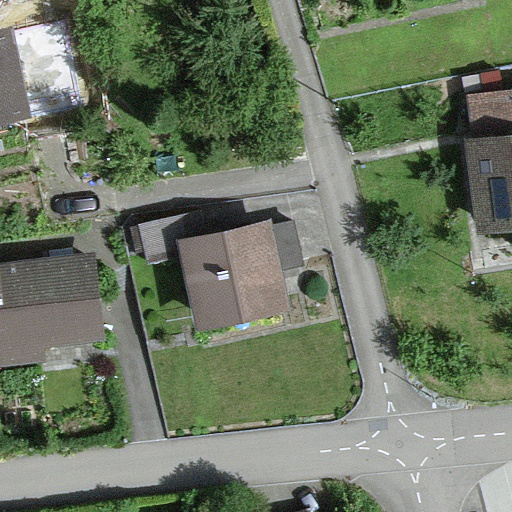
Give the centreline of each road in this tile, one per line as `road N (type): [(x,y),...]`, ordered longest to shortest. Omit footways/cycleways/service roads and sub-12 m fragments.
road 1 (residential): [(400,440),(276,0)]
road 2 (residential): [(0,483),(400,440)]
